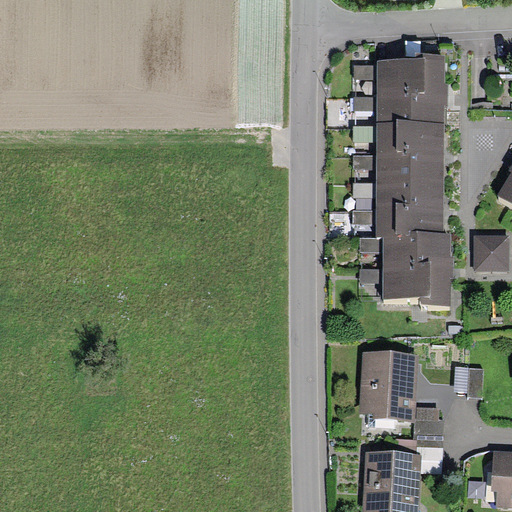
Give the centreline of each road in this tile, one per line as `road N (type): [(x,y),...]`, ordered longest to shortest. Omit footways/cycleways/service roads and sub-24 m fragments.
road 1 (tertiary): [(308,511),(303,25)]
road 2 (unknown): [(479,18),(465,276)]
road 3 (residential): [(303,25),(511,17)]
